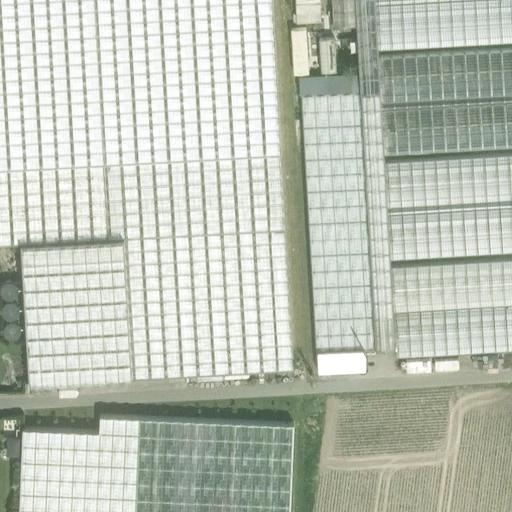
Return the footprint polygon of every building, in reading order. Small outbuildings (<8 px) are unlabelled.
[(0,0),(0,88),(276,72),(271,0),(0,0)] [(306,0),(292,18),(301,26),(316,7),(306,0)] [(355,0),(357,22),(356,22),(360,90),(301,93),(316,350),(318,350),(364,348),(371,347),(395,346),(390,265),(390,259),(387,213),(387,207),(384,161),(384,154),(381,108),(381,102),(378,56),(378,49),(375,3),(374,0),(355,0)] [(355,0),(332,0),(333,24),(356,22),(357,22),(355,0)] [(511,0),(436,0),(375,3),(378,49),(511,41),(511,0)] [(511,48),(378,56),(381,102),(511,94),(511,48)] [(276,72),(0,88),(0,244),(21,243),(29,384),(293,368),(276,72)] [(511,100),(381,108),(384,154),(511,147),(511,100)] [(511,153),(384,161),(387,207),(511,199),(511,153)] [(511,205),(387,213),(390,259),(511,251),(511,205)] [(511,258),(390,265),(395,346),(396,357),(511,350),(511,258)] [(365,371),(364,348),(318,350),(319,373),(365,371)] [(22,427),(18,511),(289,511),(293,422),(100,414),(99,430),(22,427)]
